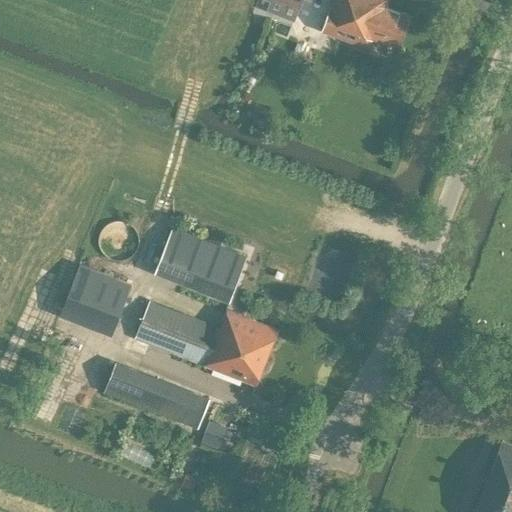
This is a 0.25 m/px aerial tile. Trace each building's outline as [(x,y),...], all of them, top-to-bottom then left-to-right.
[(303,0),(274,0),(300,10),(303,0)] [(412,15),(389,6),(391,0),(335,0),(325,28),(373,48),(378,37),(400,46),(412,15)] [(241,285),(256,239),(180,215),(165,262),(241,285)] [(136,244),(137,239),(136,233),(133,228),(129,225),(124,222),(118,221),(113,222),(108,224),(103,228),(100,233),(99,238),(99,244),(101,249),(105,253),(109,257),(115,258),(120,259),(126,257),(130,254),(134,250),(136,244)] [(91,250),(69,301),(120,322),(141,271),(91,250)] [(136,336),(258,383),(279,329),(229,310),(222,328),(150,300),(136,336)] [(211,398),(192,390),(180,421),(199,429),(211,398)] [(210,420),(202,442),(219,449),(228,427),(210,420)] [(511,511),(511,441),(503,438),(475,511),(511,511)] [(186,474),(181,484),(193,489),(197,478),(186,474)]
